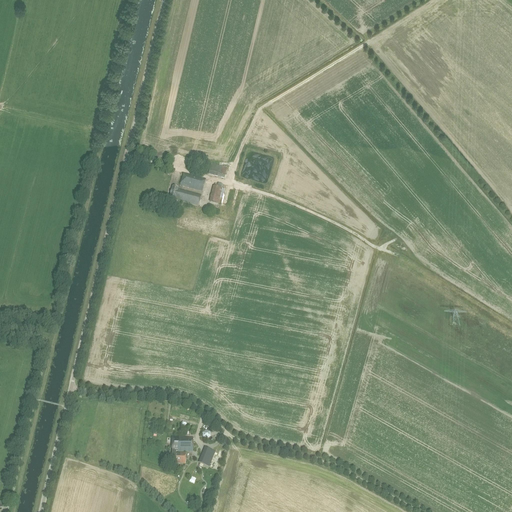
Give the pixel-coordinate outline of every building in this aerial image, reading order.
[(264,178),(268,163),(250,159),(247,169),(253,171),(252,175),(264,178)] [(224,178),(227,168),(217,166),(214,176),(224,178)] [(206,179),(184,173),(180,186),(202,192),(206,179)] [(222,189),(213,186),(211,194),(220,196),(222,189)] [(172,187),(169,199),(174,200),(175,200),(198,206),(201,196),(178,189),(172,187)] [(220,196),(211,194),(209,203),(218,205),(220,196)] [(211,436),(210,432),(206,430),(202,433),(203,438),(207,439),(211,436)] [(192,452),(192,438),(171,438),(171,463),(185,464),(185,453),(176,453),(176,452),(192,452)] [(215,452),(205,447),(199,463),(209,467),(215,452)]
